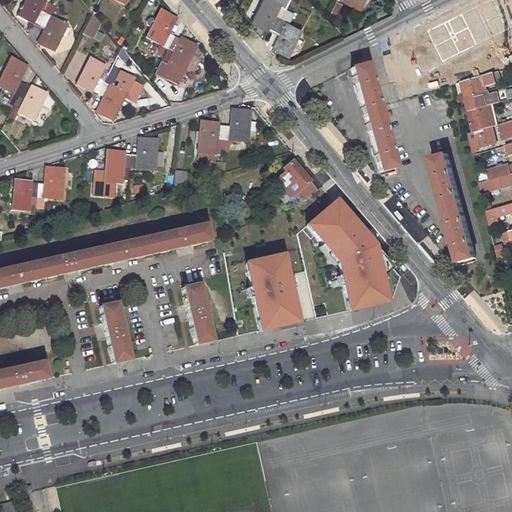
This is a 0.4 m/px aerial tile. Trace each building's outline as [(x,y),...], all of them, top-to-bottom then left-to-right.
[(23,0),(16,16),(24,20),(25,18),(38,25),(48,6),(42,3),(43,0),(23,0)] [(274,0),(260,0),(250,22),(256,25),(257,23),(273,31),(284,8),(277,5),(279,2),(274,0)] [(355,9),(358,0),(339,0),(339,1),(355,9)] [(52,51),(65,25),(50,17),(54,9),(48,6),(38,25),(44,28),(38,40),(45,44),(44,47),(52,51)] [(286,56),(299,30),(287,23),(292,12),(284,8),(273,31),(278,34),(272,46),(280,51),(279,52),(286,56)] [(159,10),(145,37),(161,45),(156,53),(161,56),(172,35),(167,33),(174,20),(165,15),(166,13),(159,10)] [(92,36),(98,23),(91,14),(82,31),(92,36)] [(427,78),(464,68),(461,59),(468,58),(470,66),(508,55),(506,47),(511,45),(511,21),(392,55),(398,77),(400,76),(402,85),(420,79),(418,71),(425,70),(427,78)] [(172,35),(161,56),(153,72),(176,83),(184,67),(191,54),(195,45),(188,41),(187,43),(172,35)] [(191,71),(198,58),(191,54),(184,67),(191,71)] [(83,86),(96,93),(107,72),(102,70),(103,66),(88,58),(74,84),(82,88),(83,86)] [(10,59),(0,77),(0,87),(11,93),(6,102),(12,106),(23,84),(17,81),(24,69),(15,64),(16,62),(10,59)] [(349,67),(364,121),(377,170),(394,166),(380,114),(381,114),(366,62),(349,67)] [(460,81),(467,108),(486,102),(496,99),(494,90),(483,92),(482,85),(493,82),(493,81),(500,79),(497,70),(460,81)] [(110,120),(124,93),(113,87),(116,81),(113,79),(114,76),(107,72),(96,93),(102,97),(96,109),(103,113),(103,115),(110,120)] [(23,84),(12,106),(18,109),(17,111),(32,119),(46,93),(39,89),(38,92),(23,84)] [(476,128),(492,123),(486,102),(467,108),(472,129),(476,128)] [(244,140),(246,112),(239,111),(239,113),(230,112),(228,126),(222,125),(219,150),(225,150),(227,139),(244,140)] [(504,135),(511,133),(511,118),(501,122),(504,135)] [(199,121),(195,151),(213,153),(214,149),(219,150),(222,125),(207,124),(207,122),(199,121)] [(480,144),(496,140),(492,123),(476,128),(478,136),(480,144)] [(467,130),(469,138),(478,136),(476,128),(472,129),(467,130)] [(150,170),(153,141),(145,140),(145,142),(136,142),(135,156),(129,155),(127,167),(150,170)] [(126,178),(127,167),(129,155),(114,154),(114,151),(106,150),(103,172),(94,170),(91,194),(111,196),(113,181),(120,182),(121,178),(126,178)] [(446,151),(430,156),(458,259),(475,254),(446,151)] [(480,189),(511,179),(511,160),(489,167),(491,175),(478,178),(480,189)] [(276,179),(296,202),(306,200),(317,190),(292,161),(282,169),(285,172),(276,179)] [(58,198),(61,169),(53,168),(53,171),(44,170),(43,183),(36,183),(33,207),(40,208),(41,196),(58,198)] [(165,171),(163,186),(170,187),(172,172),(165,171)] [(178,187),(180,172),(172,172),(170,187),(170,190),(178,187)] [(33,207),(36,183),(21,181),(21,179),(13,178),(10,208),(28,210),(28,206),(33,207)] [(511,199),(493,205),(494,211),(511,209),(511,208),(511,199)] [(337,264),(348,311),(390,302),(399,277),(334,202),(305,227),(337,264)] [(493,222),(490,206),(485,207),(488,223),(493,222)] [(204,225),(0,270),(0,287),(207,242),(204,225)] [(495,253),(511,249),(510,242),(494,246),(495,253)] [(240,273),(254,333),(296,323),(282,264),(240,273)] [(212,340),(200,284),(181,288),(193,345),(212,340)] [(99,307),(112,363),(128,359),(116,303),(99,307)] [(0,388),(47,378),(43,362),(0,371),(0,388)] [(12,501),(0,503),(0,511),(14,509),(12,501)]
